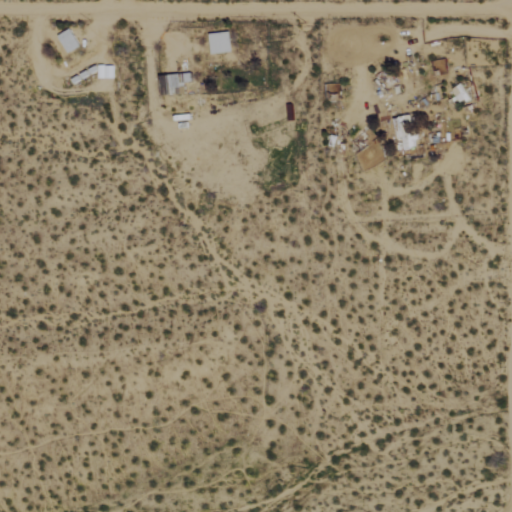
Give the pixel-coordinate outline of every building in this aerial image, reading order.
[(79,46),(69,29),(58,35),(67,53),(79,46)] [(232,51),(229,31),(208,35),(212,55),(232,51)] [(179,83),(191,82),(190,73),(177,74),(177,79),(179,78),(179,83)] [(459,103),(469,99),(462,84),(452,88),(459,103)] [(416,148),(413,115),(394,117),(396,139),(403,138),(404,150),(416,148)]
